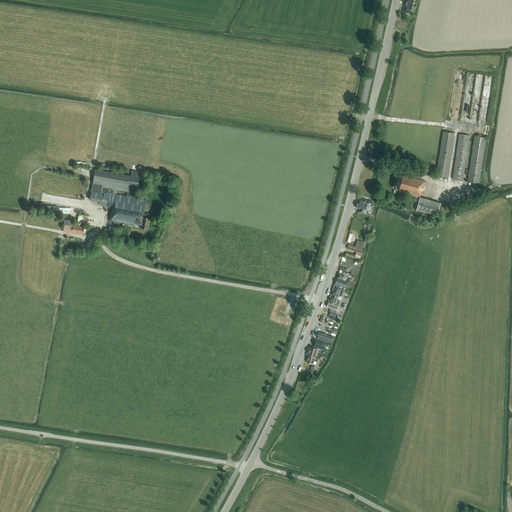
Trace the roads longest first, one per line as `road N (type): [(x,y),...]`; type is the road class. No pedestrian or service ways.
road 1 (tertiary): [(251,461),(334,257),(395,0)]
road 2 (unclassified): [(239,465),(0,428)]
road 3 (unclassified): [(386,511),(337,487),(251,461)]
road 4 (track): [(478,130),(351,114)]
